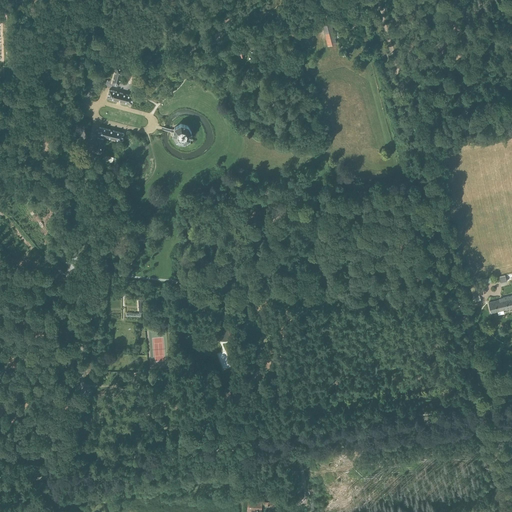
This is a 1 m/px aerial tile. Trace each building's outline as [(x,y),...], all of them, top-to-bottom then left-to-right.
[(159,48),(164,45),(157,35),(152,38),(159,48)] [(240,57),(246,55),(244,45),(241,46),(236,47),(237,52),(239,51),(240,57)] [(305,75),(303,67),(302,63),(296,64),(299,77),(305,75)] [(119,85),(124,69),(116,67),(112,83),(119,85)] [(134,96),(128,94),(109,89),(107,97),(127,103),(132,104),(134,96)] [(175,127),(175,129),(174,130),(173,135),(174,135),(177,140),(184,142),(190,138),(192,131),(189,125),(182,123),(176,127),(175,127)] [(122,141),(125,133),(100,127),(98,135),(122,141)] [(98,137),(95,149),(94,151),(101,154),(101,152),(104,139),(98,137)] [(56,257),(51,261),(62,273),(67,269),(56,257)] [(491,313),(511,307),(511,295),(508,296),(508,298),(489,302),(491,313)] [(230,340),(231,339),(229,329),(219,327),(213,337),(217,339),(221,340),(225,340),(230,340)] [(269,502),(262,501),(249,500),(248,511),(256,511),(260,511),(262,505),(269,505),(268,506),(274,507),(274,509),(278,510),(279,507),(281,507),(281,503),(269,502)]
